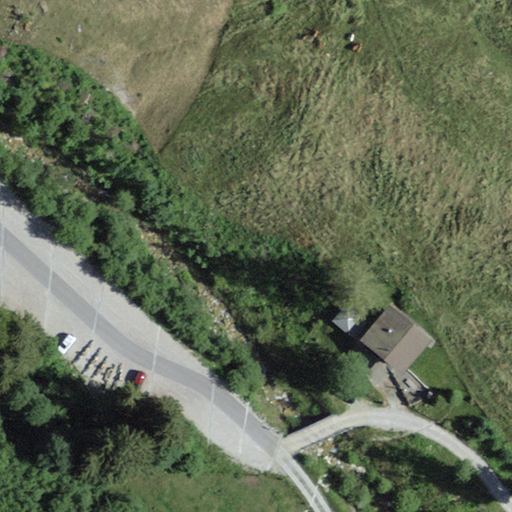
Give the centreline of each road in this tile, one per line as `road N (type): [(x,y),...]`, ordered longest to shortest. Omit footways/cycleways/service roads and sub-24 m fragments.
road 1 (track): [(322,511),(279,458),(0,203)]
road 2 (track): [(279,458),(360,416),(407,414),(458,447),(511,511)]
